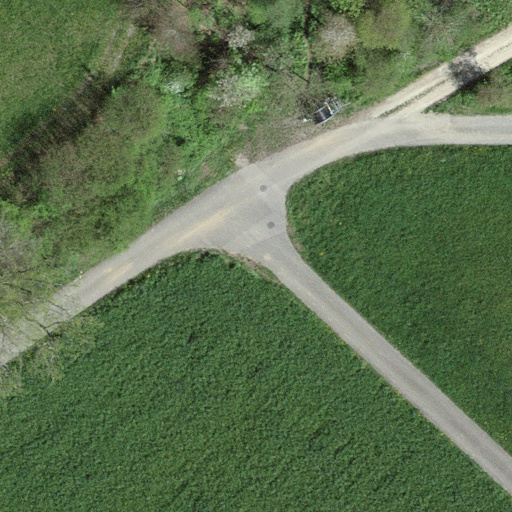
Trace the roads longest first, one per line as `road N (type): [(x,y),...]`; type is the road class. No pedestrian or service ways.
road 1 (track): [(0,352),(292,162),(511,39)]
road 2 (track): [(221,209),(511,456)]
road 3 (track): [(0,214),(88,164),(124,100),(145,0)]
road 4 (track): [(362,129),(511,126)]
